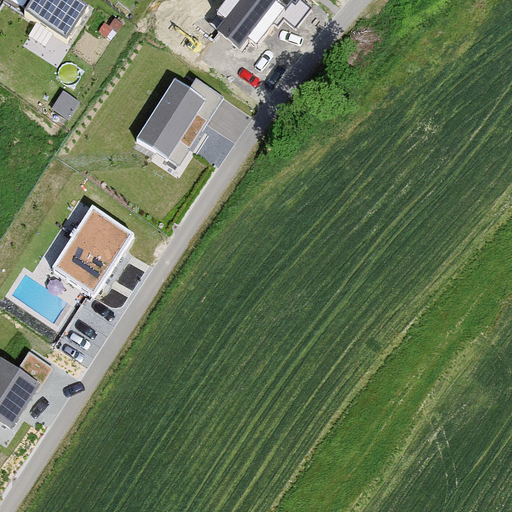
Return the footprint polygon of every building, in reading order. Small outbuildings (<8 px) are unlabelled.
[(90,7),(78,0),(36,0),(26,17),(68,43),(90,7)] [(279,0),(228,0),(209,24),(241,49),(279,0)] [(188,88),(174,80),(134,144),(179,172),(226,97),(195,77),(188,88)] [(131,238),(92,213),(54,272),(93,297),(131,238)] [(81,305),(73,325),(102,336),(109,316),(81,305)] [(54,372),(29,356),(16,377),(40,391),(54,372)] [(16,377),(0,365),(0,429),(11,436),(40,391),(16,377)]
